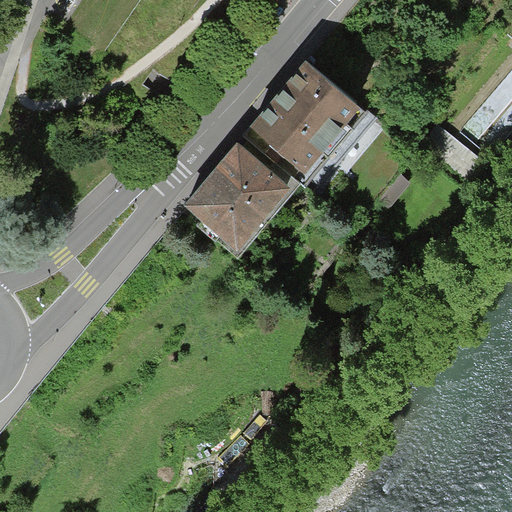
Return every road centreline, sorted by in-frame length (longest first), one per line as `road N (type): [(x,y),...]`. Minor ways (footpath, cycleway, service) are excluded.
road 1 (residential): [(157,179),(321,0)]
road 2 (residential): [(11,363),(147,212),(157,179)]
road 3 (residential): [(157,179),(119,200),(62,255),(0,289)]
